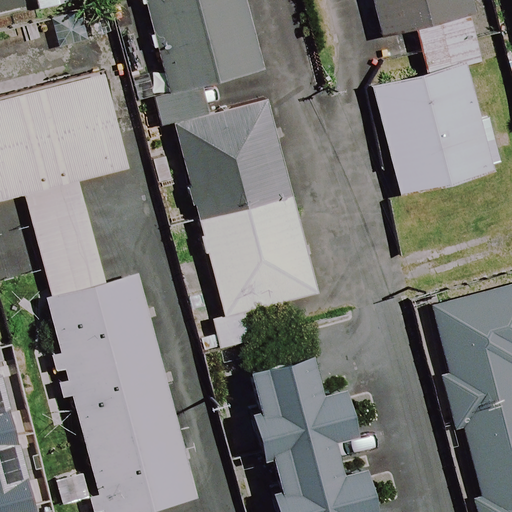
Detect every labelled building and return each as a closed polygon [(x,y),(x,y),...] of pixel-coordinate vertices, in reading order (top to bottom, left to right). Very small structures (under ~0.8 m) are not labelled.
[(139,0),(163,94),(197,86),(258,70),(240,0),(139,0)] [(459,18),(454,0),(369,0),(378,37),(459,18)] [(395,197),(499,171),(485,114),(473,117),(453,37),(414,46),(421,73),(367,87),(395,197)] [(0,197),(117,167),(93,74),(0,98),(0,197)] [(264,338),(257,309),(314,295),(264,99),(204,115),(197,86),(163,94),(148,98),(156,127),(168,124),(217,316),(205,319),(214,351),(227,348),(233,368),(252,363),(254,369),(271,365),(264,338)] [(99,284),(81,219),(29,233),(46,297),(40,299),(97,511),(140,511),(193,498),(133,275),(99,284)] [(511,511),(511,287),(420,313),(475,511),(511,511)] [(283,511),(307,506),(285,422),(225,437),(243,511),(283,511)] [(0,511),(17,511),(0,439),(0,511)]
